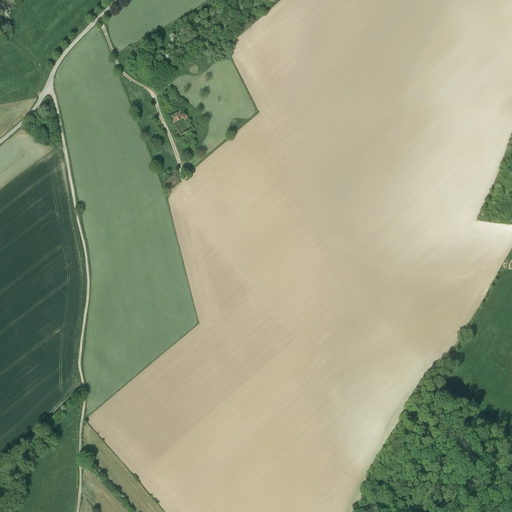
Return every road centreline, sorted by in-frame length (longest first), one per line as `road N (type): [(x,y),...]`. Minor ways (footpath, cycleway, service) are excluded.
road 1 (track): [(46,88),(85,253),(83,392)]
road 2 (unclassified): [(0,141),(38,103),(67,49),(117,0)]
road 3 (track): [(97,19),(120,70),(154,96),(181,170)]
road 4 (track): [(77,511),(83,392)]
